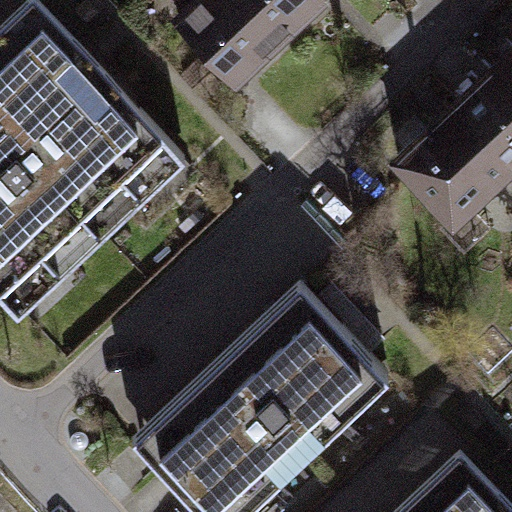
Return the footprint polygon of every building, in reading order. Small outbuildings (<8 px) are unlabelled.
[(53,0),(20,0),(0,18),(0,279),(27,309),(196,155),(53,0)] [(179,0),(175,3),(237,73),(319,0),(179,0)] [(511,182),(511,55),(400,155),(463,226),(511,182)] [(250,511),(384,387),(295,293),(131,447),(191,511),(250,511)] [(500,511),(454,464),(402,511),(500,511)]
